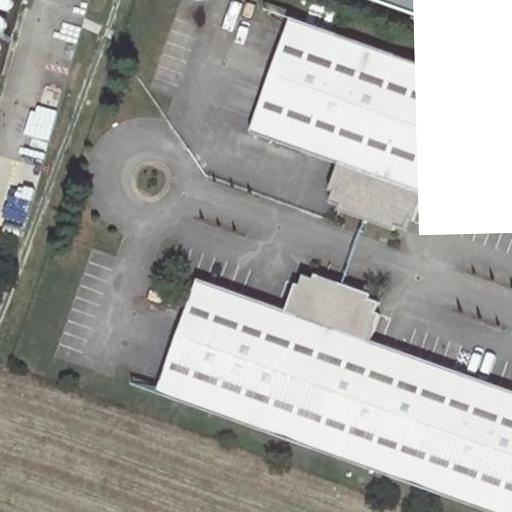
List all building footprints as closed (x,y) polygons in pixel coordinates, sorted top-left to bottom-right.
[(504,0),(357,0),(489,46),(495,28),(504,0)] [(511,98),(322,29),(291,25),(252,133),(337,164),(328,192),(334,194),(344,197),(341,207),(340,209),(395,230),(396,227),(400,218),(400,217),(410,221),(415,223),(426,195),(511,226),(511,98)] [(334,194),(330,203),(341,207),(344,197),(334,194)] [(400,218),(396,227),(406,230),(410,221),(400,217),(400,218)] [(303,274),(299,284),(311,289),(315,279),(303,274)] [(186,406),(489,511),(511,511),(511,391),(374,342),(383,315),(378,313),(367,309),(370,300),(370,299),(371,295),(317,275),(315,279),(311,289),(299,284),(298,284),(287,310),(201,278),(162,387),(186,406)] [(381,303),(370,299),(370,300),(367,309),(378,313),(381,303)]
